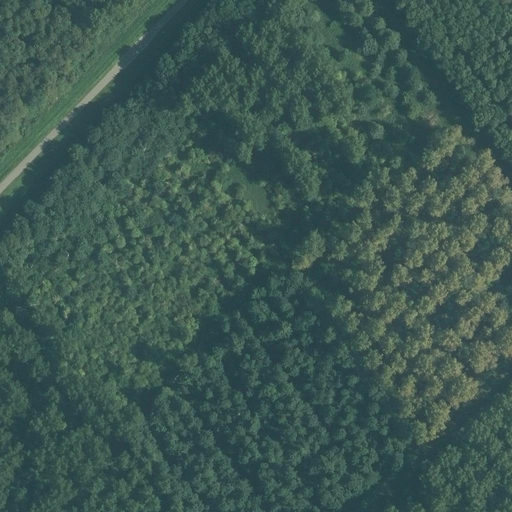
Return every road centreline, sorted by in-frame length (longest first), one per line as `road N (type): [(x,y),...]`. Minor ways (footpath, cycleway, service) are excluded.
road 1 (unclassified): [(0,189),(185,0)]
road 2 (track): [(511,366),(370,511)]
